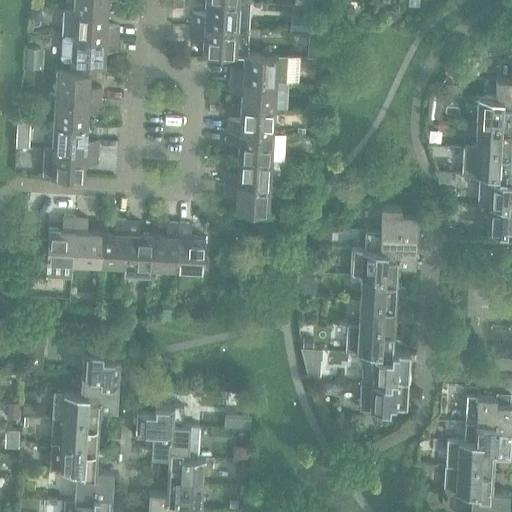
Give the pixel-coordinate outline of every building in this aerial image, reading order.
[(74,0),(74,9),(107,12),(107,0),(74,0)] [(237,27),(238,1),(216,0),(205,0),(204,13),(193,12),(192,25),(237,27)] [(30,18),(39,18),(40,8),(30,8),(30,18)] [(74,9),(64,9),(62,35),(64,35),(72,36),(117,38),(118,25),(106,25),(107,12),(74,9)] [(399,11),(387,10),(387,18),(398,18),(399,11)] [(248,28),(237,27),(192,25),(191,36),(203,37),(202,52),(235,53),(235,52),(244,52),(247,53),(248,28)] [(117,38),(72,36),(64,35),(62,37),(61,57),(64,61),(71,61),(70,70),(80,71),(80,62),(90,63),(104,64),(105,49),(117,50),(117,38)] [(28,47),(27,67),(43,68),(45,48),(28,47)] [(312,56),(320,56),(320,48),(311,48),(311,56),(312,56)] [(288,55),(247,53),(244,52),(243,67),(231,66),(230,79),(275,81),(276,80),(286,81),(288,55)] [(467,55),(466,73),(477,74),(479,58),(479,56),(467,55)] [(89,86),(90,63),(80,62),(80,71),(70,70),(57,69),(55,96),(100,99),(101,86),(89,86)] [(511,78),(497,78),(495,97),(497,97),(497,104),(511,104),(511,78)] [(274,107),(275,81),(230,79),(230,91),(242,91),(241,105),(274,107)] [(445,83),(445,92),(448,92),(457,93),(458,84),(456,84),(445,83)] [(497,97),(495,97),(478,95),(477,122),(495,123),(494,130),(511,130),(511,104),(497,104),(497,97)] [(99,111),(100,99),(55,96),(54,122),(87,124),(88,110),(99,111)] [(210,105),(209,113),(217,113),(217,105),(210,105)] [(272,133),(274,107),(241,105),(240,119),(228,118),(227,130),(272,133)] [(427,109),(426,117),(433,118),(439,119),(440,110),(433,110),(427,109)] [(446,128),(447,120),(438,120),(437,128),(446,128)] [(86,138),(87,124),(54,122),(52,148),(97,151),(98,138),(86,138)] [(511,130),(494,130),(495,123),(477,122),(475,147),(493,149),(493,155),(511,156),(511,132),(511,130)] [(271,159),(272,133),(227,130),(227,143),(239,143),(238,157),(271,159)] [(493,155),(493,149),(475,147),(474,154),(474,173),(480,174),(490,174),(490,180),(508,181),(509,174),(511,156),(493,155)] [(44,148),(43,174),(84,177),(85,162),(96,163),(97,151),(52,148),(44,148)] [(269,185),(271,159),(238,157),(237,171),(225,170),(224,182),(269,185)] [(511,174),(509,174),(508,181),(490,180),(490,174),(480,174),(478,203),(488,204),(488,205),(507,206),(507,200),(511,200),(511,174)] [(268,211),(269,185),(224,182),(223,194),(235,195),(235,209),(268,211)] [(511,226),(511,200),(507,200),(507,206),(488,205),(487,231),(506,232),(507,226),(511,226)] [(401,213),(401,206),(382,205),(381,226),(381,232),(399,233),(399,239),(417,240),(418,214),(401,213)] [(72,261),(75,217),(63,216),(62,228),(48,227),(46,259),(72,261)] [(86,229),(87,217),(75,217),(72,261),(98,263),(100,230),(86,229)] [(124,264),(127,220),(115,219),(114,231),(100,230),(98,263),(124,264)] [(138,232),(139,220),(127,220),(124,264),(124,275),(149,276),(149,266),(150,266),(152,233),(138,232)] [(176,267),(179,223),(166,222),(166,234),(152,233),(150,266),(176,267)] [(190,235),(191,224),(179,223),(176,267),(203,269),(205,236),(190,235)] [(319,228),(318,243),(331,244),(332,229),(319,228)] [(399,239),(399,233),(381,232),(379,250),(381,250),(381,257),(397,258),(397,264),(415,266),(417,240),(399,239)] [(379,250),(363,249),(353,248),(352,272),(361,273),(361,275),(379,276),(379,282),(396,283),(397,264),(397,258),(381,257),(381,250),(379,250)] [(311,263),(311,271),(323,271),(323,264),(311,263)] [(379,282),(379,276),(361,275),(360,300),(378,301),(377,307),(395,308),(396,283),(379,282)] [(304,279),(303,296),(314,297),(316,280),(304,279)] [(377,307),(378,301),(360,300),(358,325),(376,326),(375,332),(393,333),(395,308),(377,307)] [(164,310),(172,311),(173,302),(164,302),(164,310)] [(123,313),(135,314),(136,306),(124,306),(123,313)] [(376,326),(358,325),(347,324),(345,351),(364,352),(374,352),(373,357),(391,358),(391,351),(392,351),(393,333),(375,332),(376,326)] [(301,347),(318,349),(319,340),(302,339),(301,347)] [(27,341),(26,369),(42,370),(43,342),(27,341)] [(102,356),(103,349),(83,349),(82,375),(100,376),(100,382),(118,383),(119,357),(102,356)] [(323,350),(302,349),(304,360),(321,360),(322,360),(323,350)] [(410,352),(392,351),(391,351),(391,358),(373,357),(374,352),(364,352),(361,382),(389,383),(390,377),(409,378),(410,352)] [(100,382),(100,376),(82,375),(81,392),(83,392),(82,400),(98,400),(98,408),(99,408),(116,409),(118,383),(100,382)] [(407,404),(409,378),(390,377),(389,383),(361,382),(359,408),(389,409),(389,403),(403,404),(407,404)] [(321,383),(321,394),(334,395),(334,383),(321,383)] [(81,392),(64,391),(52,390),(50,417),(62,418),(81,419),(81,425),(98,426),(99,408),(98,408),(98,400),(82,400),(83,392),(81,392)] [(511,403),(510,403),(511,394),(497,393),(497,396),(467,395),(465,421),(476,422),(494,423),(494,429),(511,430),(511,427),(511,403)] [(20,403),(9,403),(8,417),(19,418),(20,403)] [(24,414),(37,415),(38,403),(24,403),(24,414)] [(174,423),(175,405),(155,403),(154,410),(137,408),(137,417),(136,435),(153,436),(155,436),(155,429),(171,430),(172,423),(174,423)] [(389,409),(389,410),(403,411),(403,404),(389,403),(389,409)] [(224,412),(223,426),(249,428),(249,427),(250,413),(224,412)] [(22,427),(29,428),(30,417),(22,416),(22,427)] [(81,419),(62,418),(50,417),(49,442),(61,443),(80,444),(79,450),(96,451),(98,426),(81,425),(81,419)] [(494,423),(476,422),(465,421),(464,439),(476,440),(476,447),(492,448),(492,455),(510,456),(511,430),(494,429),(494,423)] [(190,424),(174,423),(172,423),(171,430),(155,429),(155,436),(153,436),(152,455),(170,456),(171,449),(188,450),(188,455),(189,455),(190,424)] [(7,428),(6,445),(19,445),(20,428),(7,428)] [(464,439),(458,438),(447,438),(445,464),(456,465),(474,466),(474,472),(491,473),(492,455),(492,448),(476,447),(476,440),(464,439)] [(80,444),(61,443),(49,442),(48,468),(58,469),(59,469),(71,469),(75,470),(76,470),(77,470),(77,475),(94,476),(94,469),(95,469),(96,451),(79,450),(80,444)] [(230,456),(231,456),(245,457),(245,447),(232,447),(230,447),(230,456)] [(188,455),(188,450),(171,449),(170,456),(168,475),(185,476),(184,481),(204,482),(205,456),(189,455),(188,455)] [(236,468),(236,473),(241,479),(247,473),(247,468),(242,462),(236,468)] [(474,466),(456,465),(445,464),(444,490),(472,492),(471,497),(489,498),(490,491),(491,473),(474,472),(474,466)] [(113,470),(95,469),(94,469),(94,476),(77,475),(77,470),(76,470),(74,501),(93,502),(93,495),(111,496),(113,470)] [(184,481),(185,476),(168,475),(167,492),(168,492),(168,499),(184,500),(184,507),(185,507),(202,508),(204,482),(184,481)] [(168,492),(167,492),(150,491),(148,511),(185,511),(185,507),(184,507),(184,500),(168,499),(168,492)] [(508,492),(490,491),(489,498),(471,497),(470,511),(506,511),(507,511),(508,492)] [(110,511),(111,496),(93,495),(93,502),(74,501),(65,501),(64,511),(110,511)] [(232,500),(231,508),(240,508),(240,501),(232,500)]
